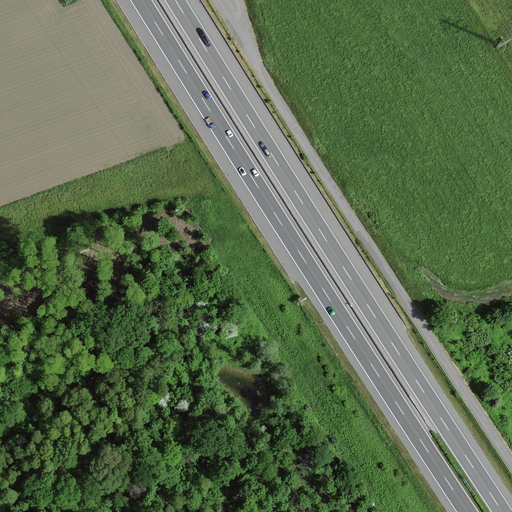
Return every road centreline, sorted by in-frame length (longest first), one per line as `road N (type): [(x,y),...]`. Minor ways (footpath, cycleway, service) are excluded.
road 1 (motorway): [(141,0),(467,511)]
road 2 (motorway): [(502,511),(176,0)]
road 3 (unclassified): [(216,0),(511,462)]
